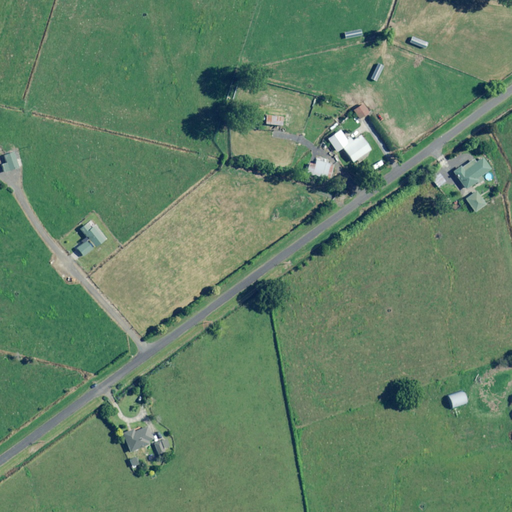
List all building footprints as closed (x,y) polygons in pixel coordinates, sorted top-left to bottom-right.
[(279,126),(280,117),(261,115),(260,123),(279,126)] [(344,130),(351,126),(347,120),(340,125),(344,130)] [(345,140),(338,130),(326,139),(335,152),(341,148),(351,162),(355,159),(357,163),(363,158),(361,155),(368,150),(358,135),(351,141),(348,137),(345,140)] [(17,168),(11,152),(0,155),(0,163),(3,172),(17,168)] [(488,169),(481,158),(462,172),(459,167),(452,172),(465,189),(474,182),(476,184),(482,180),(479,176),(488,169)] [(314,160),(311,175),(329,178),(332,164),(314,160)] [(434,183),(441,177),(438,173),(435,176),(433,172),(428,176),(434,183)] [(484,205),(474,192),(464,199),(473,212),(484,205)] [(94,225),(91,220),(79,229),(93,247),(104,239),(100,233),(94,225)] [(90,249),(84,242),(75,249),(81,257),(90,249)] [(464,403),(460,391),(446,396),(450,408),(464,403)] [(150,440),(145,427),(132,432),(131,430),(120,434),(128,453),(147,445),(146,441),(150,440)] [(166,439),(153,443),(158,455),(165,452),(164,449),(169,447),(166,439)] [(137,460),(136,457),(128,460),(131,467),(136,465),(135,461),(137,460)]
